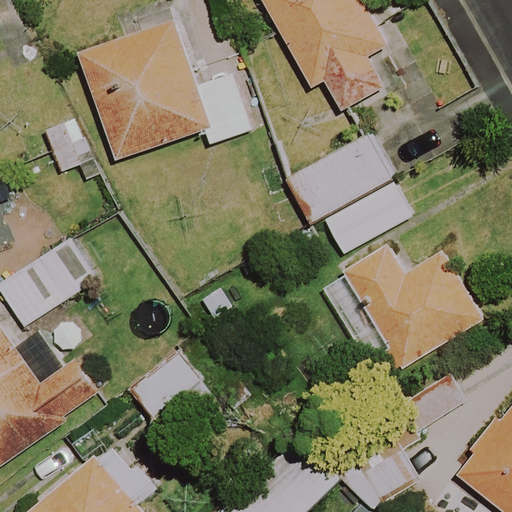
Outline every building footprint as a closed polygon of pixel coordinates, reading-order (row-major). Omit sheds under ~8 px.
[(387,47),(361,0),(264,0),(313,90),(326,84),(343,115),(388,91),(369,57),(387,47)] [(198,90),(176,24),(82,56),(118,163),(206,134),(211,148),(255,133),(236,77),(198,90)] [(73,114),(43,128),(66,177),(96,163),(73,114)] [(398,180),(374,138),(292,184),(316,226),(398,180)] [(394,188),(347,216),(364,245),(411,217),(394,188)] [(99,282),(72,239),(0,286),(0,290),(26,330),(99,282)] [(410,274),(396,247),(330,280),(348,315),(379,375),(484,322),(449,254),(410,274)] [(0,324),(0,477),(1,479),(107,404),(77,361),(66,368),(38,327),(14,344),(0,325),(0,324)] [(190,348),(132,392),(155,423),(143,432),(162,457),(232,404),(190,348)] [(511,511),(511,409),(456,476),(499,511),(511,511)] [(370,511),(420,476),(393,439),(343,476),(369,511),(370,511)] [(310,511),(340,484),(300,441),(223,511),(310,511)] [(157,494),(113,445),(37,511),(141,511),(139,509),(157,494)]
